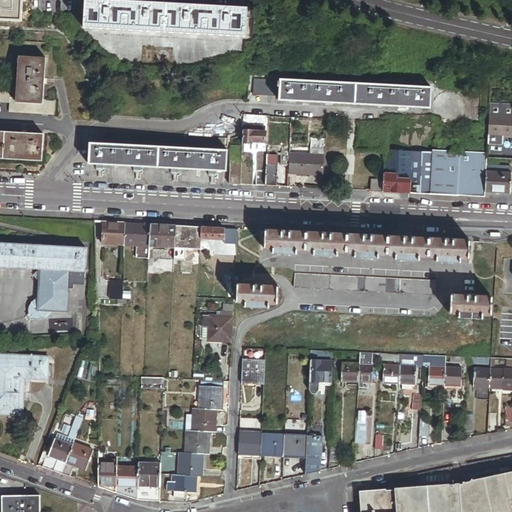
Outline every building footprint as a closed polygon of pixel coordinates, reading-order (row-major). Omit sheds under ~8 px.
[(21,0),(0,0),(0,20),(20,21),(21,0)] [(86,0),(85,27),(247,36),(249,7),(112,0),(86,0)] [(17,57),(16,89),(15,102),(43,104),(43,100),(45,58),(17,57)] [(280,81),(253,80),(253,96),(280,97),(279,101),(429,109),(430,88),(280,80),(280,81)] [(15,102),(16,89),(0,88),(0,102),(9,103),(9,113),(55,115),(55,101),(43,100),(43,104),(15,102)] [(511,137),(511,128),(511,115),(511,109),(511,105),(489,104),(487,143),(487,144),(503,145),(503,136),(511,137)] [(257,132),(243,131),(242,143),(253,144),(253,143),(265,143),(266,127),(257,127),(257,132)] [(0,132),(0,159),(41,162),(43,135),(0,132)] [(152,168),(153,148),(90,145),(89,165),(96,165),(104,166),(134,167),(142,167),(152,168)] [(229,146),(228,184),(240,185),(242,147),(229,146)] [(175,149),(153,148),(152,168),(172,169),(174,169),(175,149)] [(227,152),(175,149),(174,169),(179,169),(210,171),(217,171),(226,172),(227,152)] [(395,152),(385,151),(382,192),(429,195),(432,153),(410,152),(395,152)] [(486,167),(487,153),(435,151),(435,153),(433,195),(485,198),(485,193),(486,167)] [(288,176),(323,177),(324,155),(289,154),(289,156),(289,166),(288,176)] [(265,186),(277,187),(278,156),(267,156),(266,172),(265,186)] [(289,166),(289,156),(281,156),(281,166),(289,166)] [(511,170),(511,167),(486,167),(485,193),(511,194),(511,170)] [(265,186),(266,172),(257,172),(256,186),(265,186)] [(371,192),(380,192),(380,181),(371,181),(371,192)] [(125,223),(104,222),(103,244),(124,245),(125,223)] [(150,246),(151,225),(125,223),(124,245),(136,246),(150,246)] [(151,225),(150,246),(175,248),(176,226),(151,225)] [(176,226),(175,248),(187,248),(200,249),(201,239),(201,227),(176,226)] [(225,229),(201,227),(201,239),(218,240),(224,240),(225,229)] [(237,229),(225,229),(224,240),(218,240),(217,243),(236,244),(237,229)] [(306,233),(265,231),(264,244),(270,244),(269,249),(272,249),(272,254),(297,255),(297,251),(305,251),(306,233)] [(346,235),(306,233),(305,251),(313,252),(313,256),(337,257),(337,253),(346,253),(346,235)] [(386,255),(387,237),(346,235),(346,253),(353,254),(353,258),(378,259),(379,255),(386,255)] [(427,258),(428,239),(387,237),(386,255),(394,256),(394,260),(419,261),(419,257),(427,258)] [(469,241),(428,239),(427,258),(435,258),(434,262),(459,264),(459,259),(468,260),(469,241)] [(0,267),(41,270),(34,277),(40,283),(40,297),(39,311),(54,312),(68,313),(70,289),(71,272),(85,273),(85,270),(86,249),(0,244),(0,267)] [(150,246),(136,246),(136,258),(150,259),(150,246)] [(187,260),(187,248),(175,248),(174,260),(187,260)] [(84,285),(85,273),(71,272),(70,289),(73,289),(73,285),(84,285)] [(435,281),(294,274),(293,288),(434,295),(435,281)] [(123,282),(110,281),(110,299),(118,300),(123,300),(123,282)] [(279,287),(237,285),(236,303),(245,303),(244,308),(269,309),(269,304),(278,305),(279,287)] [(491,298),(450,296),(449,313),(458,314),(457,318),(482,319),(482,315),(491,315),(491,298)] [(54,312),(39,311),(40,297),(33,302),(30,305),(29,306),(29,309),(28,312),(27,313),(28,315),(30,319),(32,318),(35,319),(38,319),(41,319),(44,318),(54,312)] [(233,313),(233,304),(224,303),(223,313),(233,313)] [(232,343),(233,317),(220,317),(210,317),(210,328),(209,339),(209,342),(232,343)] [(209,339),(210,328),(202,327),(201,327),(200,338),(209,339)] [(373,354),(360,353),(360,359),(360,364),(359,383),(373,383),(374,365),(372,365),(372,360),(373,354)] [(424,356),(401,355),(400,361),(400,366),(417,366),(423,367),(424,356)] [(0,416),(23,417),(25,381),(48,382),(49,359),(0,356),(0,416)] [(446,357),(424,356),(423,367),(429,367),(445,368),(446,363),(446,357)] [(265,383),(266,359),(244,358),(242,382),(265,383)] [(359,383),(360,364),(342,363),(342,382),(359,383)] [(332,365),(311,364),(310,392),(312,397),(317,397),(320,393),(325,393),(325,386),(331,386),(332,365)] [(399,384),(400,366),(384,365),(383,383),(399,384)] [(417,366),(400,366),(399,384),(416,385),(417,366)] [(444,386),(445,368),(429,367),(428,384),(425,384),(425,388),(439,389),(439,386),(444,386)] [(461,368),(445,368),(444,386),(444,391),(463,391),(463,380),(461,380),(461,368)] [(490,388),(491,370),(474,369),(474,388),(490,388)] [(504,370),(491,370),(490,388),(503,389),(504,370)] [(511,370),(504,370),(503,389),(511,388),(511,370)] [(173,499),(187,499),(187,493),(195,494),(195,478),(202,478),(202,455),(209,456),(210,433),(217,433),(217,410),(224,410),(225,388),(200,387),(199,409),(193,409),(192,432),(186,432),(185,455),(178,454),(177,477),(171,477),(171,483),(167,483),(167,492),(174,492),(173,499)] [(421,411),(422,395),(413,395),(412,411),(421,411)] [(473,415),(465,415),(464,432),(472,432),(473,415)] [(429,420),(420,420),(420,437),(428,437),(429,420)] [(357,422),(356,443),(366,444),(367,422),(357,422)] [(80,427),(75,425),(69,438),(75,439),(80,427)] [(261,458),(262,435),(263,434),(240,433),(239,457),(261,458)] [(284,459),(285,436),(262,435),(261,458),(284,459)] [(74,444),(75,439),(69,438),(63,436),(61,441),(73,446),(74,444)] [(307,437),(285,436),(284,459),(307,460),(307,437)] [(308,436),(307,437),(307,460),(306,475),(320,472),(322,437),(308,436)] [(384,436),(376,436),(375,450),(383,450),(384,436)] [(62,475),(66,464),(73,446),(61,441),(56,439),(49,457),(58,460),(54,472),(62,475)] [(73,446),(66,464),(74,467),(87,472),(94,451),(74,444),(73,446)] [(339,448),(331,448),(330,462),(338,462),(339,448)] [(117,461),(99,460),(99,488),(116,493),(116,489),(117,467),(117,461)] [(74,467),(66,464),(62,475),(70,478),(74,467)] [(139,468),(117,467),(116,489),(138,495),(139,468)] [(161,469),(139,468),(138,495),(160,501),(161,469)] [(376,494),(376,493),(358,493),(358,511),(511,511),(511,478),(458,490),(385,492),(385,494),(376,494)] [(138,495),(116,489),(116,493),(138,500),(138,495)] [(40,511),(40,496),(2,497),(2,511),(40,511)]
